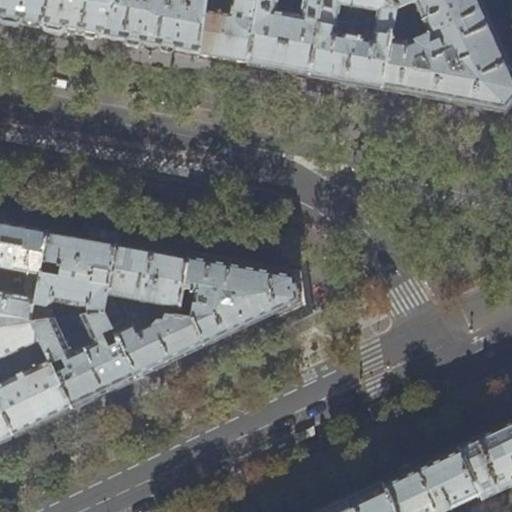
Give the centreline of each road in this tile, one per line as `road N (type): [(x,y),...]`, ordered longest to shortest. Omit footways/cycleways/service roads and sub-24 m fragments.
road 1 (secondary): [(434,347),(86,511)]
road 2 (secondary): [(223,142),(354,230),(434,347)]
road 3 (secondary): [(511,197),(223,142)]
road 4 (secondary): [(223,142),(0,101)]
